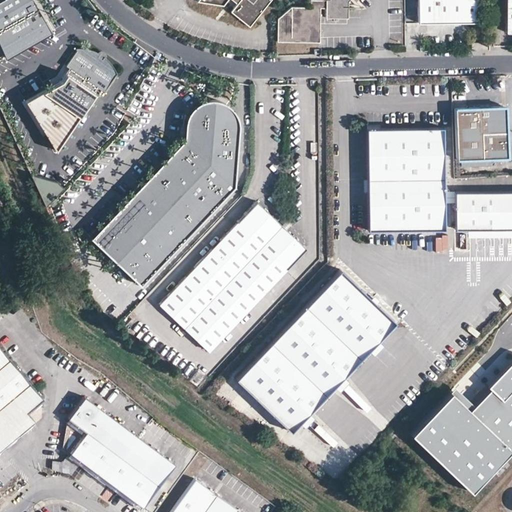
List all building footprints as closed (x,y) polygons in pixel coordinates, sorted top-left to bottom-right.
[(0,0),(0,45),(5,53),(48,29),(32,0),(0,0)] [(198,0),(197,2),(223,6),(227,0),(231,0),(237,4),(231,12),(249,28),(250,27),(271,0),(198,0)] [(277,17),(276,42),(313,41),(312,22),(321,21),(320,6),(326,6),(326,16),(347,15),(346,4),(341,4),(341,0),(340,0),(308,0),(309,3),(290,4),(277,17)] [(479,0),(421,0),(422,22),(480,21),(479,0)] [(312,22),(313,41),(321,40),(321,21),(312,22)] [(90,49),(78,48),(68,63),(68,66),(70,68),(67,74),(65,73),(61,80),(25,100),(54,151),(98,87),(101,89),(105,89),(115,74),(111,66),(103,56),(94,51),(90,49)] [(236,123),(235,118),(234,117),(233,113),(231,110),(228,106),(224,103),(217,100),(211,99),(206,99),(198,101),(192,105),(190,107),(187,110),(186,113),(184,117),(183,121),(181,138),(89,238),(138,284),(230,184),(236,123)] [(507,105),(456,106),(457,168),(508,167),(507,105)] [(445,227),(444,127),(369,127),(370,227),(445,227)] [(27,181),(40,186),(44,177),(31,172),(27,181)] [(511,224),(511,188),(455,189),(455,225),(511,224)] [(307,248),(258,201),(160,303),(209,350),(307,248)] [(446,249),(446,234),(434,234),(433,249),(446,249)] [(341,271),(236,377),(292,433),(397,326),(341,271)] [(43,399),(0,347),(0,442),(3,446),(34,420),(27,412),(43,399)] [(445,387),(406,429),(467,486),(511,437),(511,351),(484,382),(487,386),(471,403),(452,385),(448,389),(445,387)] [(113,418),(83,396),(67,417),(85,430),(69,451),(81,460),(113,418)] [(85,430),(67,417),(70,424),(79,431),(85,430)] [(173,462),(113,418),(81,460),(142,505),(173,462)] [(79,431),(66,449),(69,451),(85,430),(79,431)] [(243,511),(195,476),(167,511),(243,511)]
